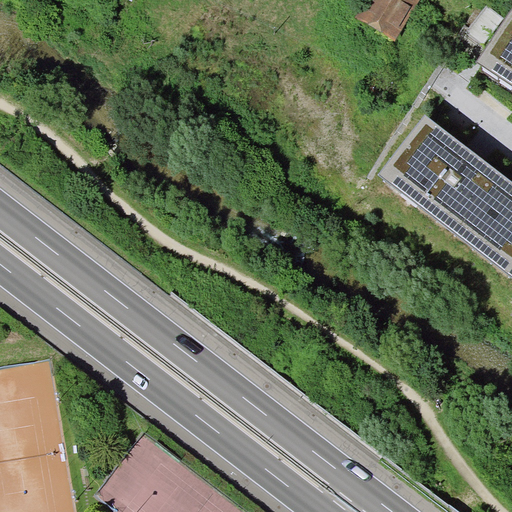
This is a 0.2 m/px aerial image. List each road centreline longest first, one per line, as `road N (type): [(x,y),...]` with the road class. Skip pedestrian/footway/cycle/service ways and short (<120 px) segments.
road 1 (motorway): [(393,511),(0,208)]
road 2 (motorway): [(0,263),(322,511)]
